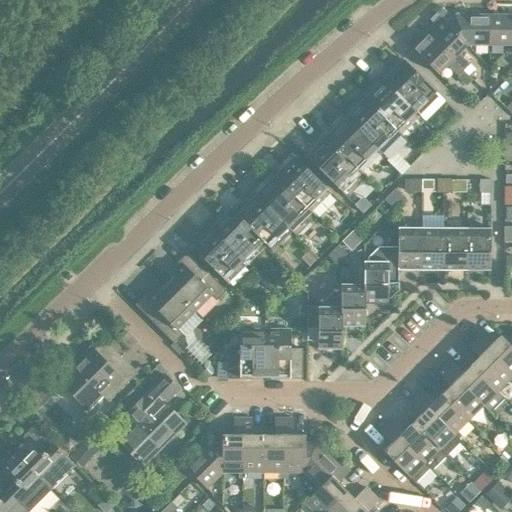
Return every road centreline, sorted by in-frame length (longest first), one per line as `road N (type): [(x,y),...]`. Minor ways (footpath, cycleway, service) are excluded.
road 1 (residential): [(89,278),(399,0)]
road 2 (residential): [(380,390),(200,390),(89,278)]
road 3 (secondary): [(0,191),(189,0)]
road 4 (residential): [(380,390),(469,305),(511,305)]
road 5 (residential): [(431,511),(357,432),(360,409),(380,390)]
road 6 (residential): [(0,364),(89,278)]
